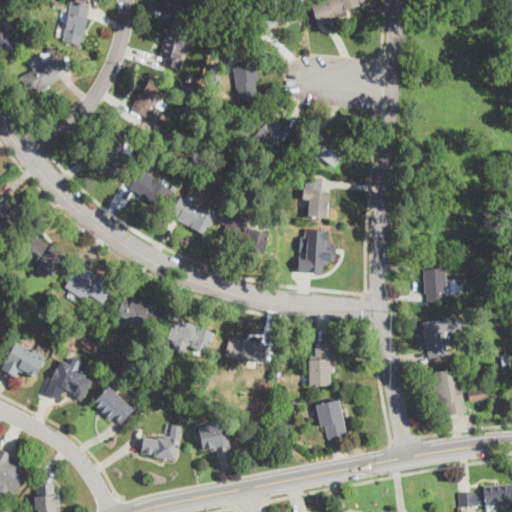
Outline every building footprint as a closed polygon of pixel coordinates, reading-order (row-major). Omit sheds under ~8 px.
[(168,11),(163,11),(163,0),(186,0),(187,11),(168,11)] [(263,30),(261,31),(254,14),(261,11),(259,5),(271,0),(292,0),(298,13),(285,18),(286,21),(263,30)] [(357,0),(358,3),(359,6),(335,14),(335,17),(317,22),(312,5),(318,3),(317,0),(357,0)] [(82,35),(80,45),(63,41),(72,2),(89,6),(82,35)] [(0,20),(0,22),(1,24),(20,45),(3,59),(0,55),(0,9),(6,15),(0,20)] [(181,57),(178,68),(161,63),(170,31),(186,36),(181,57)] [(57,52),(65,69),(57,73),(60,78),(46,83),(47,86),(38,90),(37,88),(27,93),(20,77),(33,70),(28,61),(39,55),(41,59),(57,52)] [(71,65),(64,66),(63,58),(70,57),(71,65)] [(257,95),(238,98),(234,66),(256,63),(259,80),(254,81),(257,95)] [(166,87),(159,99),(168,104),(164,111),(157,107),(154,112),(149,110),(146,116),(132,108),(141,90),(144,91),(151,79),(166,87)] [(223,114),(218,115),(215,107),(221,105),(223,114)] [(279,138),(270,148),(243,124),(258,107),(285,131),(279,138)] [(126,152),(121,176),(100,172),(104,150),(103,150),(107,131),(126,135),(123,150),(126,151),(126,152)] [(348,148),(334,167),(313,151),(326,133),(348,148)] [(158,204),(157,206),(129,187),(140,171),(168,189),(158,204)] [(250,190),(248,196),(241,194),(243,188),(250,190)] [(329,198),(328,218),(308,216),(309,199),(303,199),(304,188),(330,190),(329,198)] [(0,193),(25,218),(10,232),(0,222),(0,193)] [(180,197),(184,199),(185,198),(198,205),(198,207),(216,215),(206,235),(177,219),(178,217),(170,213),(180,197)] [(270,233),(264,255),(243,250),(244,247),(230,245),(231,240),(222,238),(228,212),(249,217),(247,228),(270,233)] [(330,273),(309,268),(313,247),(307,246),(311,231),(332,235),(330,250),(335,250),(330,273)] [(38,238),(50,247),(52,246),(66,258),(51,277),(21,250),(33,234),(38,238)] [(113,285),(101,301),(70,280),(82,263),(113,285)] [(449,280),(450,295),(446,296),(446,301),(428,303),(428,294),(424,294),(422,269),(448,267),(449,280)] [(450,294),(449,278),(459,277),(463,282),(463,287),(460,293),(450,294)] [(508,296),(500,296),(499,289),(508,288),(508,296)] [(162,313),(154,329),(142,323),(140,326),(117,314),(126,295),(162,313)] [(453,316),(454,321),(460,320),(464,322),(465,330),(452,332),(451,330),(443,331),(446,349),(449,348),(450,354),(429,357),(426,344),(425,344),(423,329),(424,329),(422,322),(453,316)] [(181,323),(182,323),(183,321),(214,333),(207,353),(186,345),(183,354),(171,350),(174,342),(172,342),(173,340),(168,338),(174,320),(181,323)] [(263,339),(262,344),(269,345),(266,357),(259,355),(258,362),(241,359),(242,354),(229,351),(231,340),(245,343),(247,335),(263,339)] [(45,358),(34,378),(18,370),(15,376),(1,369),(16,341),(45,357),(45,358)] [(330,386),(310,386),(309,360),(316,360),(316,343),(333,343),(333,372),(330,372),(330,386)] [(511,360),(511,364),(503,366),(500,356),(510,353),(511,360)] [(70,365),(78,368),(77,369),(86,374),(84,377),(91,381),(81,401),(72,396),(74,393),(71,391),(70,391),(64,388),(58,400),(44,393),(51,379),(50,379),(56,367),(57,368),(61,360),(70,365)] [(282,370),(281,378),(274,377),(275,369),(282,370)] [(450,370),(453,381),(460,380),(466,412),(446,416),(444,404),(437,405),(435,391),(431,373),(450,370)] [(509,388),(502,390),(500,382),(507,380),(509,388)] [(133,409),(120,423),(113,417),(110,420),(93,403),(114,381),(120,387),(115,393),(133,409)] [(471,400),(470,401),(468,391),(480,389),(482,398),(471,400)] [(342,411),(345,429),(347,435),(329,440),(326,426),(321,427),(316,404),(339,399),(342,411)] [(297,408),(291,409),(289,402),(295,401),(297,408)] [(220,422),(221,433),(227,432),(229,447),(203,452),(202,442),(198,442),(197,441),(195,429),(198,429),(198,428),(206,426),(206,425),(220,422)] [(157,437),(169,439),(171,424),(180,425),(175,460),(154,456),(154,455),(141,453),(144,437),(157,439),(157,437)] [(27,469),(15,493),(0,485),(0,448),(12,454),(9,460),(27,469)] [(53,483),(54,495),(58,494),(59,511),(55,511),(37,511),(37,510),(35,510),(35,509),(35,496),(37,496),(36,484),(53,483)] [(511,484),(511,502),(460,507),(459,493),(474,492),(474,494),(484,493),(484,486),(511,484)]
